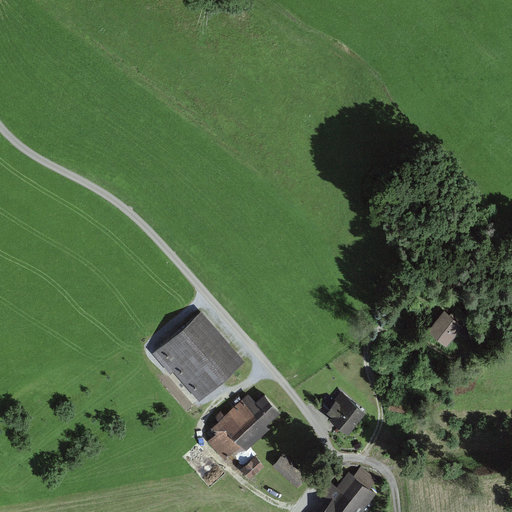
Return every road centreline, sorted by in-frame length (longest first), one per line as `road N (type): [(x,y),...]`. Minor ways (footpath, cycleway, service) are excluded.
road 1 (unclassified): [(334,461),(283,382),(148,230),(0,126)]
road 2 (track): [(361,459),(381,420),(366,361),(371,335),(390,327),(439,349)]
